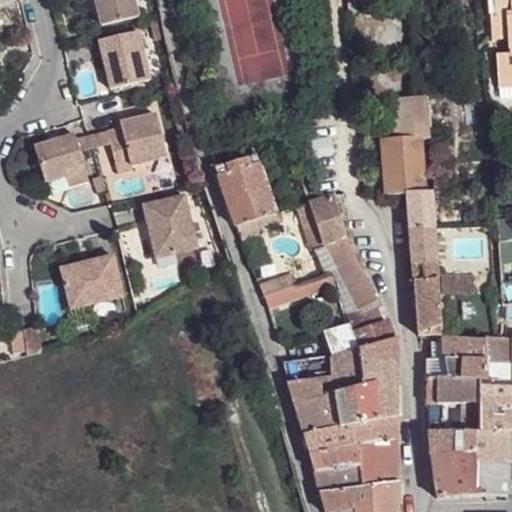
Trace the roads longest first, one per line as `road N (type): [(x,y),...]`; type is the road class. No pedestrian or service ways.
road 1 (unclassified): [(312,511),(279,387),(196,145),(164,0)]
road 2 (residential): [(420,511),(407,323),(352,197)]
